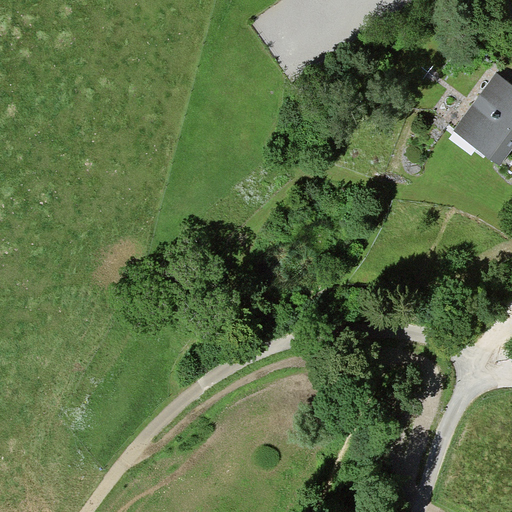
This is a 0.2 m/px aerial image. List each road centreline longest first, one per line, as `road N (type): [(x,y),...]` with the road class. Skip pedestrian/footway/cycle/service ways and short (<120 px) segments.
road 1 (track): [(422,338),(337,329),(249,357),(174,411),(95,511)]
road 2 (track): [(418,511),(480,359),(422,338)]
road 3 (track): [(313,511),(385,369),(422,338)]
